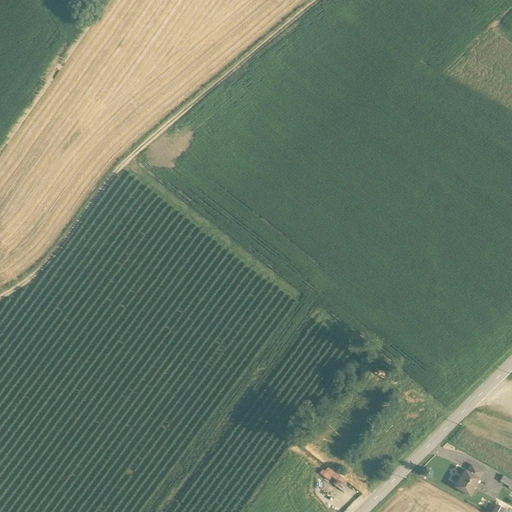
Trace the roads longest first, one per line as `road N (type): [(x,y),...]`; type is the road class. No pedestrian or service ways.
road 1 (track): [(0,296),(42,268),(146,142),(318,0)]
road 2 (residential): [(360,511),(511,363)]
